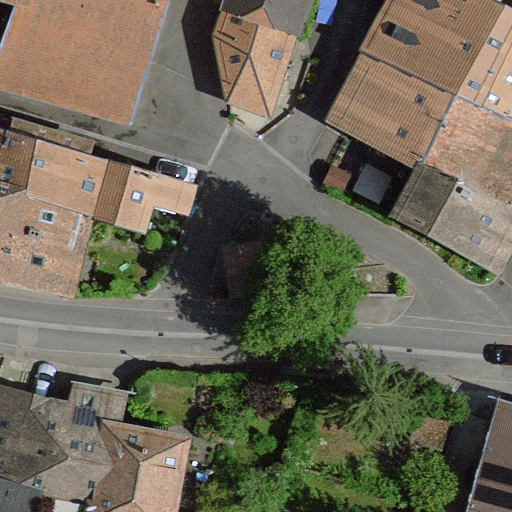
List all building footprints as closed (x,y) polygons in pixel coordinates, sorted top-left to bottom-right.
[(6,0),(28,7),(0,80),(0,83),(127,119),(166,0),(6,0)] [(228,0),(225,9),(300,36),(305,38),(318,0),(228,0)] [(401,0),(368,63),(336,125),(416,170),(511,219),(511,19),(498,13),(505,0),(401,0)] [(225,9),(216,38),(229,104),(274,121),(300,36),(225,9)] [(113,162),(0,127),(0,185),(2,186),(98,220),(113,162)] [(98,220),(150,233),(158,207),(192,216),(200,187),(113,162),(98,220)] [(511,219),(416,170),(390,225),(493,278),(511,237),(511,219)] [(0,185),(0,282),(76,296),(98,220),(2,186),(0,185)] [(278,243),(230,250),(236,293),(285,286),(278,243)] [(92,501),(90,511),(178,511),(192,443),(123,429),(129,398),(75,387),(72,409),(0,388),(0,480),(42,492),(92,501)] [(511,511),(511,401),(502,399),(473,511),(511,511)] [(0,511),(36,511),(42,492),(0,480),(0,511)]
